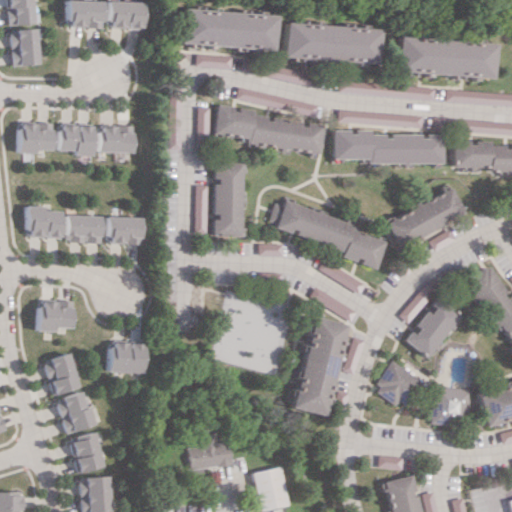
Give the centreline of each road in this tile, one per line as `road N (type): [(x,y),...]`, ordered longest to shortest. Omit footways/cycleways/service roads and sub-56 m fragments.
road 1 (residential): [(356,511),(339,444),(349,379),(378,318),(422,265),(511,218)]
road 2 (residential): [(183,62),(367,102),(511,111)]
road 3 (residential): [(178,322),(183,62)]
road 4 (residential): [(179,259),(291,266),(378,318)]
road 5 (residential): [(0,336),(42,479),(44,511)]
road 6 (residential): [(339,444),(444,453),(511,447)]
